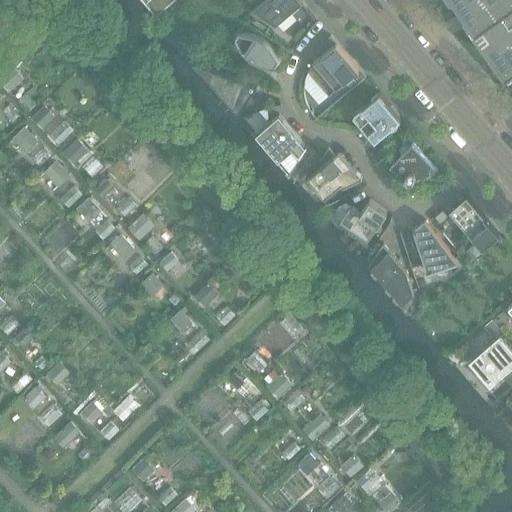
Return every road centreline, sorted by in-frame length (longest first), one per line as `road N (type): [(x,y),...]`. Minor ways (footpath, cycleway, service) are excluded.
road 1 (residential): [(493,150),(421,210),(409,211),(374,161),(313,124),(294,88),(296,67),(346,0)]
road 2 (tertiary): [(493,150),(364,0)]
